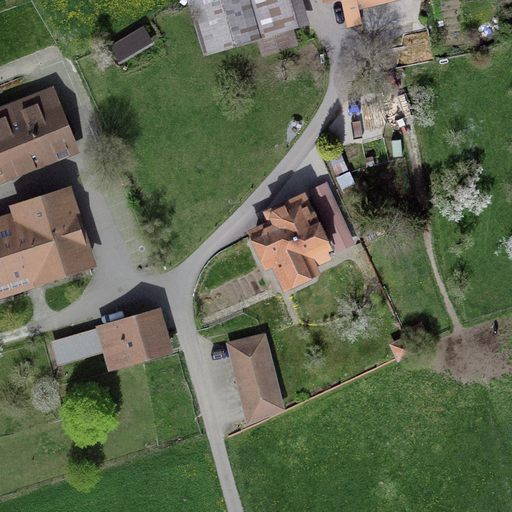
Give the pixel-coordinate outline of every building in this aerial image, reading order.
[(263,54),(294,45),(289,27),(293,26),(285,0),(194,0),(209,51),(258,36),(263,54)] [(118,60),(151,41),(143,28),(110,47),(118,60)] [(0,179),(8,176),(7,173),(71,147),(50,93),(0,112),(0,179)] [(331,159),(336,172),(345,168),(340,156),(331,159)] [(336,248),(350,241),(324,186),(310,192),(336,248)] [(0,232),(0,282),(37,270),(39,274),(86,259),(65,194),(18,209),(23,226),(0,232)] [(274,224),(254,233),(268,263),(275,260),(283,279),(327,258),(322,249),(325,248),(302,199),(270,214),(274,224)] [(163,350),(153,315),(99,330),(109,365),(163,350)] [(428,337),(422,325),(408,331),(414,343),(428,337)] [(62,362),(88,355),(82,335),(56,342),(62,362)] [(392,345),(398,358),(411,352),(405,339),(392,345)] [(250,419),(279,407),(265,350),(234,358),(250,419)]
